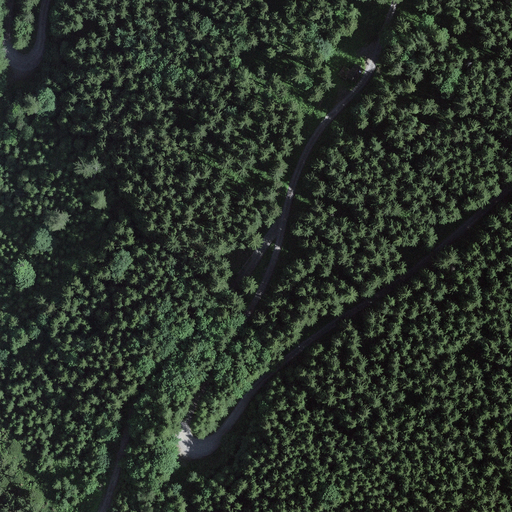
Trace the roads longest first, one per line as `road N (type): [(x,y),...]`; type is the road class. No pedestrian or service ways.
road 1 (track): [(397,0),(370,74),(300,168),(272,272),(191,416),(186,439),(196,450),(212,445),(302,345),(390,289),(511,190)]
road 2 (track): [(285,223),(178,345),(129,432),(102,511)]
road 3 (track): [(16,0),(14,52),(26,63),(42,48),(51,0)]
